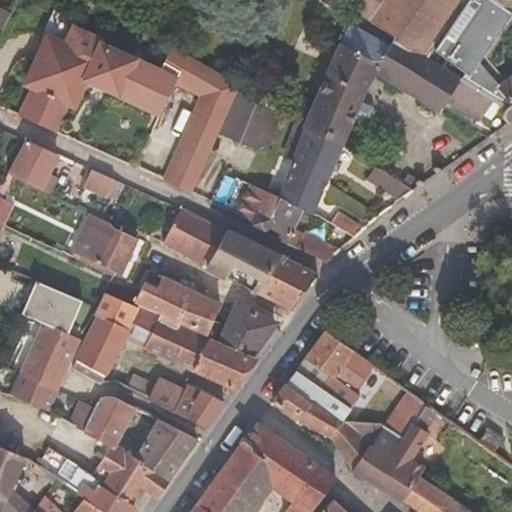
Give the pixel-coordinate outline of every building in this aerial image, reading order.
[(338,0),(357,13),(365,0),(338,0)] [(429,53),(442,35),(465,0),(365,0),(357,13),(393,39),(426,60),(431,54),(429,53)] [(460,81),(470,87),(492,101),(503,108),(503,110),(501,114),(501,121),(503,122),(507,125),(510,126),(511,125),(511,75),(508,80),(488,58),(511,21),(511,10),(509,7),(504,6),(495,0),(465,0),(442,35),(429,53),(431,54),(426,60),(460,81)] [(511,8),(511,0),(495,0),(504,6),(509,7),(511,8)] [(305,128),(342,146),(354,116),(365,121),(371,120),(374,113),(372,107),(360,102),(367,86),(374,75),(438,113),(446,101),(477,121),(492,101),(470,87),(460,81),(426,60),(393,39),(389,47),(350,25),(339,48),(306,126),(305,128)] [(66,46),(48,38),(29,84),(36,87),(23,116),(57,131),(70,102),(76,104),(86,79),(100,85),(102,82),(117,88),(115,92),(161,112),(175,80),(201,91),(203,96),(166,179),(195,192),(220,136),(243,85),(177,47),(162,72),(97,43),(98,40),(74,29),(66,46)] [(266,148),(273,152),(291,114),(272,101),(243,85),(220,136),(263,154),(266,148)] [(305,128),(306,126),(300,121),(287,157),(294,160),(305,128)] [(311,216),(342,146),(305,128),(294,160),(283,191),(276,189),(274,194),(303,211),(311,216)] [(11,172),(51,193),(59,176),(50,172),(60,153),(28,140),(11,172)] [(110,194),(117,178),(93,167),(87,183),(110,194)] [(402,185),(376,168),(367,181),(400,202),(413,192),(402,185)] [(423,185),(408,175),(402,185),(413,192),(423,185)] [(117,178),(110,194),(122,198),(127,183),(117,178)] [(295,231),(303,211),(274,194),(276,189),(254,181),(253,183),(240,211),(241,211),(255,218),(253,223),(289,243),(295,231)] [(185,205),(165,244),(207,267),(229,227),(185,205)] [(353,239),(364,229),(338,214),(332,225),(353,239)] [(80,259),(102,269),(104,265),(121,273),(138,238),(114,227),(115,226),(100,217),(80,259)] [(282,252),(229,227),(207,267),(258,294),(282,252)] [(298,248),(304,235),(295,231),(289,243),(298,248)] [(326,262),(337,252),(306,233),(304,235),(298,248),(326,262)] [(282,252),(258,294),(291,311),(316,274),(282,252)] [(134,285),(142,289),(146,281),(153,266),(145,263),(134,285)] [(146,281),(158,287),(162,278),(166,272),(153,266),(146,281)] [(177,327),(208,334),(221,306),(162,278),(158,287),(146,281),(142,289),(135,303),(138,305),(143,307),(163,317),(161,322),(177,327)] [(38,280),(25,309),(71,329),(84,300),(38,280)] [(102,383),(126,338),(143,307),(138,305),(137,307),(104,292),(95,314),(99,316),(73,368),(101,384),(102,383)] [(216,345),(249,359),(274,323),(238,302),(216,345)] [(146,348),(161,322),(163,317),(143,307),(126,338),(146,348)] [(69,333),(71,329),(25,309),(23,314),(47,324),(69,333)] [(146,348),(194,371),(208,341),(176,330),(177,327),(161,322),(146,348)] [(23,374),(57,390),(81,338),(69,333),(47,324),(23,374)] [(304,359),(354,396),(374,368),(324,331),(304,359)] [(194,371),(234,389),(255,361),(249,359),(216,345),(208,341),(194,371)] [(294,371),(350,410),(359,400),(354,396),(304,359),(303,358),(294,371)] [(350,410),(294,371),(284,385),(308,403),(314,400),(342,421),(350,410)] [(57,390),(23,374),(14,393),(49,410),(57,390)] [(134,378),(128,390),(145,398),(151,387),(134,378)] [(181,400),(185,393),(160,380),(148,400),(174,414),(181,400)] [(284,385),(272,401),(296,421),(308,403),(284,385)] [(185,393),(181,400),(194,406),(203,393),(189,386),(185,393)] [(425,403),(406,389),(400,398),(405,401),(392,422),(360,398),(359,400),(350,410),(342,421),(381,424),(401,438),(425,403)] [(223,405),(203,393),(194,406),(181,400),(174,414),(205,430),(223,405)] [(95,407),(85,428),(84,430),(109,446),(112,447),(113,445),(135,407),(112,397),(106,397),(102,399),(97,404),(95,407)] [(81,400),(70,421),(85,428),(95,407),(81,400)] [(308,403),(296,421),(329,438),(342,421),(314,400),(308,403)] [(342,421),(329,438),(351,470),(401,501),(419,476),(416,475),(420,470),(452,423),(425,403),(401,438),(381,424),(342,421)] [(112,447),(109,446),(97,467),(108,474),(102,482),(101,484),(136,507),(145,491),(157,500),(171,480),(168,478),(196,441),(160,420),(135,459),(113,445),(112,447)] [(334,479),(254,424),(229,460),(262,488),(265,483),(291,499),(309,510),(334,479)] [(504,438),(489,427),(479,442),(494,452),(504,438)] [(26,456),(0,446),(0,499),(5,502),(12,488),(26,456)] [(36,463),(54,475),(61,466),(43,455),(36,463)] [(229,460),(219,474),(252,501),(262,488),(229,460)] [(195,504),(205,511),(250,511),(255,504),(252,501),(219,474),(217,473),(195,504)] [(419,476),(401,501),(418,511),(470,511),(447,494),(419,476)] [(101,484),(90,501),(89,503),(103,511),(132,511),(136,507),(101,484)] [(65,491),(81,502),(84,498),(77,494),(78,492),(69,485),(65,491)] [(2,509),(3,511),(33,511),(12,488),(5,502),(2,509)] [(73,511),(103,511),(89,503),(90,501),(84,498),(81,502),(73,511)] [(282,511),(307,511),(309,510),(291,499),(282,511)] [(320,511),(343,511),(329,500),(320,511)]
